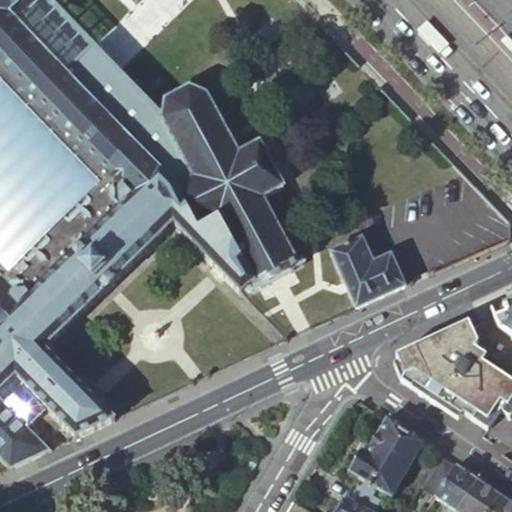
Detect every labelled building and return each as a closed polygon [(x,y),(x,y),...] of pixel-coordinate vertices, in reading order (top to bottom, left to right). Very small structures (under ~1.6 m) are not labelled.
[(259,287),(221,218),(201,229),(178,185),(190,179),(160,122),(124,137),(102,115),(80,92),(8,17),(25,0),(0,0),(0,462),(9,472),(49,454),(26,430),(45,412),(75,442),(114,423),(44,352),(172,227),(241,297),(245,292),(247,294),(259,287)] [(511,40),(508,36),(500,42),(511,54),(511,40)] [(163,101),(160,122),(190,179),(178,185),(201,229),(221,218),(259,287),(261,289),(280,279),(289,274),(288,272),(302,265),(299,261),(295,263),(262,201),(283,190),(258,144),(238,155),(206,97),(190,87),(163,101)] [(160,122),(163,101),(126,92),(102,115),(124,137),(160,122)] [(355,312),(405,290),(390,256),(372,264),(361,240),(329,254),(355,312)] [(485,305),(492,321),(496,329),(511,340),(511,313),(508,305),(504,296),(485,305)] [(400,385),(458,423),(462,417),(487,433),(500,414),(508,420),(511,414),(511,340),(496,329),(492,321),(470,331),(468,326),(395,359),(404,379),(400,385)] [(423,446),(386,421),(365,455),(361,453),(348,475),(363,484),(360,489),(358,488),(349,503),(348,502),(342,511),(372,511),(379,502),(372,499),(376,491),(390,500),(423,446)] [(511,465),(511,448),(504,454),(500,457),(511,465)] [(455,468),(442,459),(421,491),(434,500),(455,468)] [(455,468),(434,500),(449,510),(447,511),(456,511),(476,483),(455,468)] [(476,483),(456,511),(486,511),(497,496),(476,483)] [(497,496),(486,511),(489,511),(499,498),(497,496)] [(493,511),(501,500),(499,498),(489,511),(493,511)] [(511,511),(511,506),(501,500),(493,511),(511,511)]
